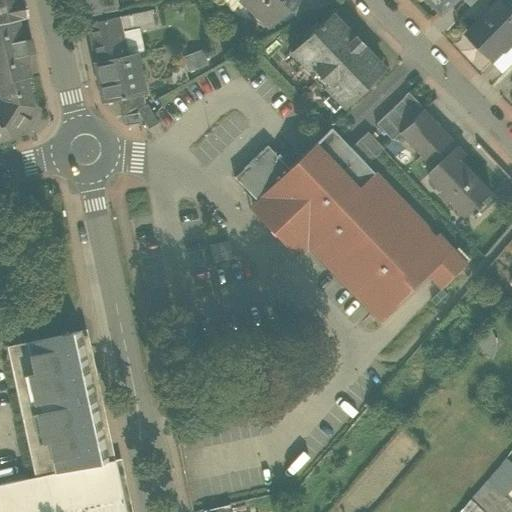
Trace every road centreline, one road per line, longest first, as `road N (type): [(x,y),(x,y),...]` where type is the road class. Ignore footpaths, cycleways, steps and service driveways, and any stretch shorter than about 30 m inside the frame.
road 1 (secondary): [(159,511),(87,174)]
road 2 (residential): [(511,149),(371,0)]
road 3 (secondary): [(80,125),(51,0)]
